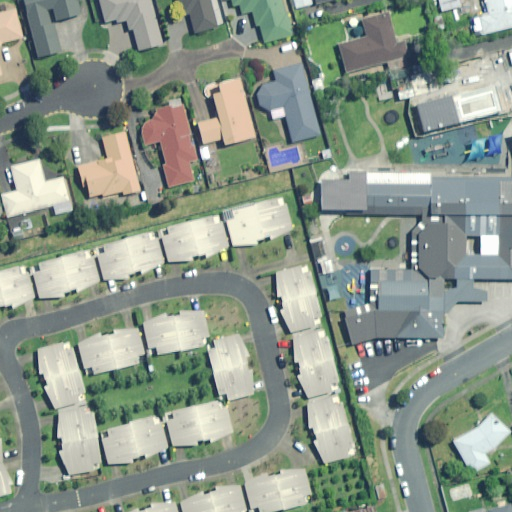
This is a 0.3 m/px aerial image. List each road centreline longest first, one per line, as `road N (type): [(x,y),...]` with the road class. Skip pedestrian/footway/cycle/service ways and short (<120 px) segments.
road 1 (residential): [(28,505),(32,440),(6,358),(10,338),(162,289),(222,282),(245,290),(260,310),(278,394),(276,425),(237,459),(82,497)]
road 2 (residential): [(511,341),(424,393),(408,414),(405,449),(421,511)]
